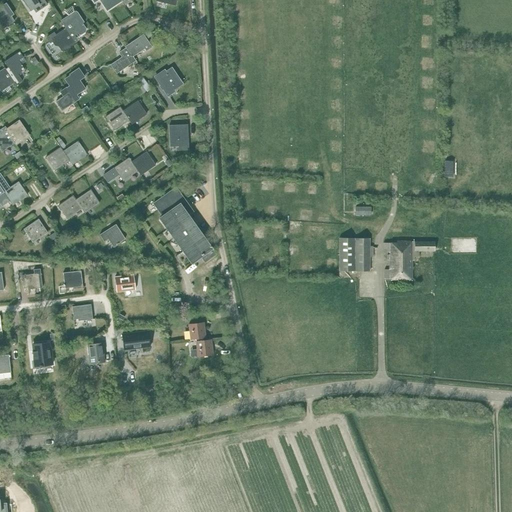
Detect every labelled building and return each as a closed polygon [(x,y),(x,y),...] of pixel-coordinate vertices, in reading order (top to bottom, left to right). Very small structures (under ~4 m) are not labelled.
[(18,0),(24,8),(25,7),(26,6),(28,10),(28,9),(31,13),(42,5),(38,0),(18,0)] [(92,0),(94,3),(98,0),(99,0),(101,3),(103,2),(108,10),(115,6),(115,5),(121,1),(120,0),(92,0)] [(0,28),(1,30),(13,21),(13,22),(14,21),(11,17),(10,17),(8,12),(3,6),(0,7),(0,28)] [(48,12),(52,17),(56,13),(52,8),(48,12)] [(74,11),(60,21),(63,25),(65,29),(75,42),(77,41),(74,36),(79,33),(81,34),(84,32),(84,29),(85,29),(82,25),(83,25),(82,24),(82,25),(81,24),(84,23),(76,12),(74,11)] [(54,33),(47,38),(50,42),(52,41),(55,46),(57,44),(62,51),(62,50),(64,51),(69,48),(70,45),(75,42),(65,29),(55,36),(54,33)] [(126,47),(126,48),(132,57),(133,56),(145,48),(146,51),(152,47),(143,35),(125,47),(126,47)] [(132,57),(126,48),(119,53),(122,57),(111,65),(117,73),(127,66),(128,66),(136,61),(133,56),(132,57)] [(19,52),(4,62),(8,67),(6,69),(13,79),(15,82),(16,85),(23,81),(18,73),(23,69),(24,70),(24,69),(22,66),(27,63),(23,57),(19,52)] [(13,79),(6,69),(5,68),(0,70),(0,90),(1,92),(15,82),(13,79)] [(164,71),(155,77),(169,98),(170,98),(167,94),(182,84),(173,71),(174,71),(172,68),(165,73),(164,71)] [(65,79),(64,80),(69,87),(65,89),(75,103),(79,100),(76,95),(85,90),(79,81),(84,78),(83,77),(78,70),(79,70),(78,69),(69,75),(70,76),(65,80),(65,79)] [(114,93),(119,90),(116,85),(111,88),(114,93)] [(75,103),(65,89),(61,92),(64,96),(56,101),(63,111),(75,103)] [(122,111),(128,119),(127,119),(131,125),(132,125),(131,123),(137,119),(138,120),(144,115),(139,107),(140,106),(137,101),(122,111)] [(121,124),(127,119),(128,119),(122,111),(120,107),(105,117),(107,122),(109,121),(114,129),(113,130),(121,125),(121,124)] [(14,143),(16,145),(25,139),(30,136),(19,120),(6,129),(15,142),(14,143)] [(56,128),(52,122),(48,126),(52,131),(56,128)] [(15,142),(6,129),(5,126),(0,129),(0,149),(1,152),(14,143),(15,142)] [(187,127),(169,128),(170,147),(179,147),(179,152),(189,152),(189,147),(187,147),(186,137),(188,137),(187,127)] [(78,142),(63,152),(68,159),(72,166),(73,165),(72,164),(78,159),(79,160),(87,155),(78,142)] [(61,164),(68,159),(63,152),(60,147),(45,157),(48,162),(49,161),(55,169),(53,170),(54,170),(62,164),(61,164)] [(137,171),(140,177),(141,176),(140,175),(146,170),(147,171),(155,166),(153,162),(151,163),(148,158),(149,157),(146,153),(132,162),(131,163),(137,171)] [(130,175),(137,171),(131,163),(132,162),(129,159),(114,169),(112,171),(112,170),(103,176),(107,182),(118,175),(122,182),(131,176),(130,175)] [(453,161),(444,161),(444,177),(453,177),(453,161)] [(0,174),(0,186),(8,200),(12,206),(13,206),(12,204),(18,200),(19,200),(27,195),(27,194),(25,195),(20,187),(21,186),(18,182),(10,188),(1,174),(0,174)] [(0,186),(0,206),(2,205),(2,204),(8,200),(0,186)] [(177,188),(155,204),(163,215),(159,217),(184,251),(187,249),(196,261),(202,256),(206,262),(216,255),(188,216),(195,211),(177,188)] [(76,200),(82,208),(81,208),(85,214),(85,213),(84,212),(91,208),(100,203),(91,190),(76,200)] [(76,200),(74,196),(58,206),(67,219),(75,213),(75,212),(81,208),(82,208),(76,200)] [(355,207),(355,215),(371,215),(371,207),(355,207)] [(23,230),(32,243),(32,242),(38,237),(39,238),(47,232),(45,233),(40,225),(41,224),(38,220),(23,230)] [(116,224),(100,234),(104,241),(109,238),(114,246),(125,239),(116,224)] [(370,238),(339,238),(339,271),(370,272),(370,257),(373,257),(373,246),(370,246),(370,238)] [(383,243),(383,253),(389,253),(389,255),(387,255),(387,259),(389,259),(389,269),(384,270),(384,280),(413,281),(412,261),(414,261),(414,257),(419,257),(419,251),(435,252),(435,241),(414,241),(414,242),(412,242),(412,241),(391,242),(390,243),(383,243)] [(34,274),(22,275),(23,288),(28,287),(27,286),(35,285),(35,288),(42,288),(40,269),(33,270),(34,274)] [(81,271),(63,273),(65,288),(83,286),(81,271)] [(117,292),(135,289),(133,275),(115,277),(117,292)] [(92,305),(73,307),(75,320),(79,320),(79,321),(93,320),(92,305)] [(203,323),(188,325),(190,340),(205,338),(203,323)] [(148,332),(122,335),(123,348),(128,347),(128,349),(150,346),(148,332)] [(211,340),(196,342),(197,357),(213,355),(211,340)] [(34,352),(33,352),(35,367),(53,365),(51,350),(50,350),(49,343),(33,345),(34,352)] [(103,344),(87,346),(89,363),(105,361),(103,344)] [(9,355),(0,355),(0,373),(11,373),(9,355)] [(112,386),(89,389),(91,404),(114,401),(112,386)]
